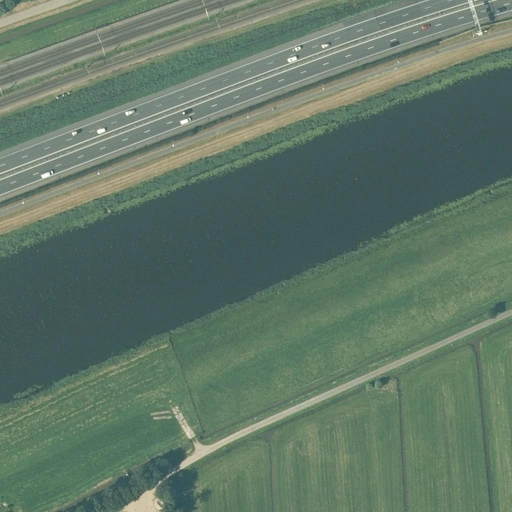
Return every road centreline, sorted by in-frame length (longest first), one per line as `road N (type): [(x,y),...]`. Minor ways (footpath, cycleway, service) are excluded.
road 1 (motorway): [(0,186),(511,1)]
road 2 (motorway): [(448,0),(0,165)]
road 3 (unclassified): [(511,314),(167,475)]
